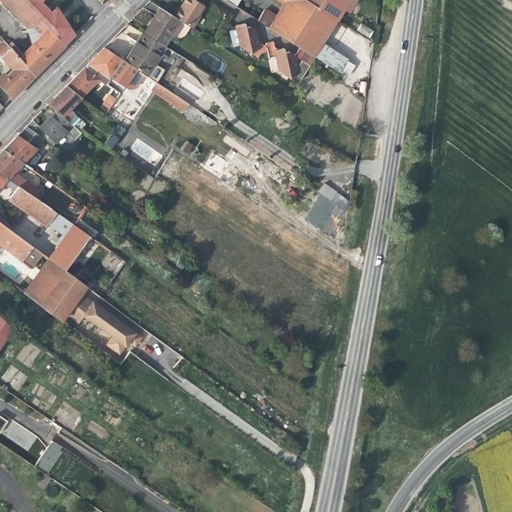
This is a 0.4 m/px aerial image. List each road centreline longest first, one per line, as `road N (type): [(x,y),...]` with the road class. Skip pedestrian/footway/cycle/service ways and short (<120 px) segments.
road 1 (secondary): [(325,511),(413,0)]
road 2 (tertiary): [(511,403),(432,456),(393,511)]
road 3 (residential): [(0,132),(108,22)]
